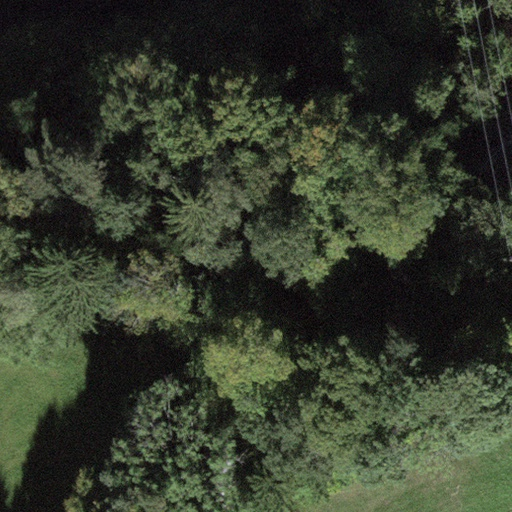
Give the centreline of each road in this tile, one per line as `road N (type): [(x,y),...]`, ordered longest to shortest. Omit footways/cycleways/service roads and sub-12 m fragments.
road 1 (unclassified): [(418,247),(198,511)]
road 2 (track): [(511,170),(418,247)]
